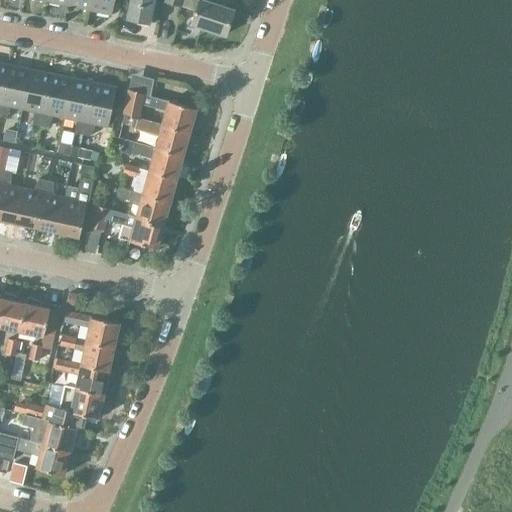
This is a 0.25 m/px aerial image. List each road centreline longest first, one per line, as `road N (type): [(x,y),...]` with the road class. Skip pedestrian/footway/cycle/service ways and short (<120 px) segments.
road 1 (residential): [(252,82),(0,30)]
road 2 (residential): [(94,511),(185,295)]
road 3 (residential): [(185,295),(252,82)]
road 4 (residential): [(185,295),(0,252)]
road 5 (unclassified): [(511,362),(450,511)]
